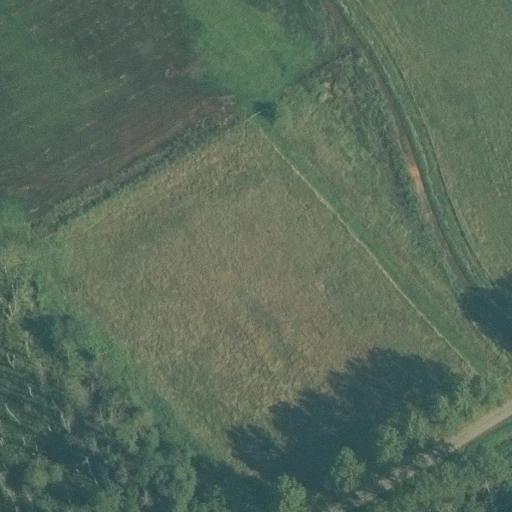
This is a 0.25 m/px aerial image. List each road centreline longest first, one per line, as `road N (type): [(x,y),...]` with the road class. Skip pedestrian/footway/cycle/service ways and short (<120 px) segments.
road 1 (track): [(344,0),(386,61),(469,270),(511,317)]
road 2 (unclassified): [(343,511),(511,418)]
